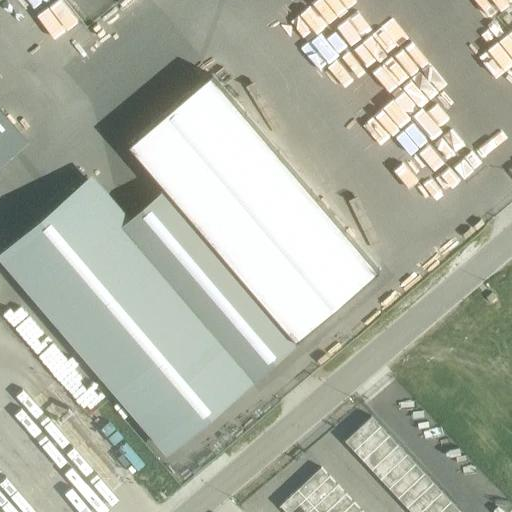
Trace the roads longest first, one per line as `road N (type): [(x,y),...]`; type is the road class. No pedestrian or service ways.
road 1 (unclassified): [(198,511),(511,243)]
road 2 (unclassified): [(511,210),(402,82)]
road 3 (unclassified): [(500,0),(402,82)]
